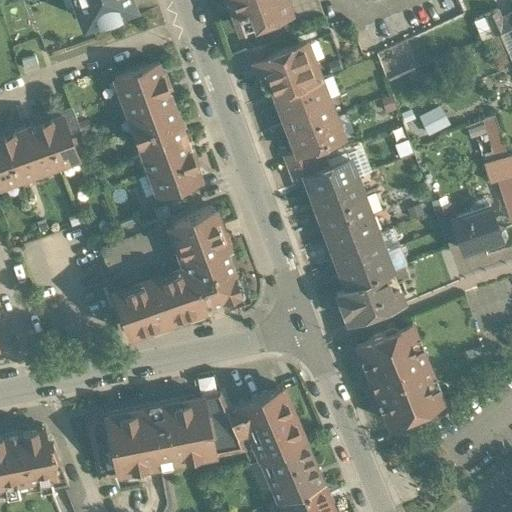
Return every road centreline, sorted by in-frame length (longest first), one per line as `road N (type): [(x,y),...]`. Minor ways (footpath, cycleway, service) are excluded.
road 1 (residential): [(195,26),(312,345)]
road 2 (residential): [(312,345),(283,338),(44,380)]
road 3 (residential): [(0,99),(195,26)]
road 4 (residential): [(312,345),(385,511)]
road 5 (unknown): [(133,156),(0,216)]
road 6 (residential): [(0,256),(44,380)]
